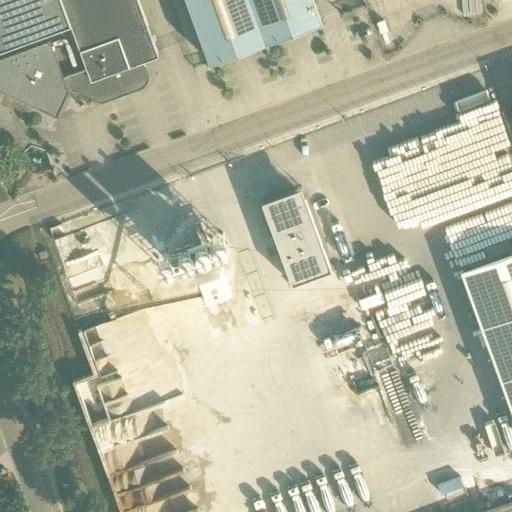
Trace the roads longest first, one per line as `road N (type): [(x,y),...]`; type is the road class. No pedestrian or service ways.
road 1 (unclassified): [(0,222),(511,46)]
road 2 (unknown): [(243,511),(267,467),(289,370),(282,321),(211,149)]
road 3 (unclassified): [(48,511),(0,382)]
